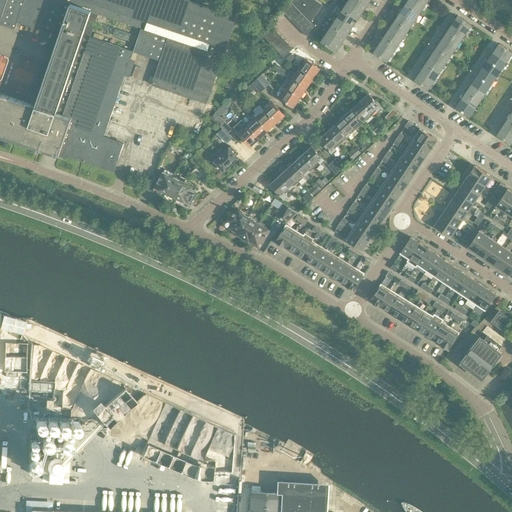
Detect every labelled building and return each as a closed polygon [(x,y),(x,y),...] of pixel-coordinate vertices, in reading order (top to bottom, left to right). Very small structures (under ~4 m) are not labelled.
[(0,139),(3,141),(7,142),(9,142),(11,142),(13,142),(19,142),(43,151),(42,153),(58,158),(66,160),(67,157),(114,173),(123,144),(104,137),(124,76),(130,77),(135,61),(131,60),(133,52),(159,61),(151,85),(206,104),(220,64),(225,50),(236,17),(190,1),(190,0),(0,0),(0,24),(15,29),(18,22),(40,30),(53,34),(56,26),(62,28),(35,107),(0,94),(0,139)] [(299,10),(303,15),(307,19),(310,22),(321,6),(313,0),(293,0),(291,2),(295,6),(299,10)] [(363,0),(348,0),(348,1),(363,11),(369,3),(363,0)] [(408,0),(405,4),(419,14),(424,6),(415,0),(408,0)] [(348,1),(343,9),(358,19),(363,11),(348,1)] [(295,6),(291,2),(282,11),(286,15),(295,6)] [(401,8),(399,12),(413,21),(419,14),(405,4),(402,9),(401,8)] [(286,15),(290,19),(299,10),(295,6),(286,15)] [(343,9),(337,17),(352,27),(358,19),(343,9)] [(290,19),(294,23),(303,15),(299,10),(290,19)] [(398,16),(395,20),(408,29),(413,21),(399,12),(397,15),(398,16)] [(294,23),(297,28),(307,19),(303,15),(294,23)] [(453,20),(451,24),(465,33),(471,25),(457,16),(454,21),(453,20)] [(337,17),(332,25),(347,35),(352,27),(337,17)] [(297,28),(301,32),(311,23),(310,22),(307,19),(297,28)] [(391,24),(389,27),(403,37),(408,29),(395,20),(392,25),(391,24)] [(259,32),(263,37),(273,28),(269,23),(259,32)] [(311,23),(301,32),(305,36),(315,27),(311,23)] [(449,28),(446,32),(460,41),(465,33),(451,24),(448,27),(449,28)] [(332,25),(326,33),(341,44),(347,35),(332,25)] [(387,31),(384,36),(398,45),(403,37),(389,27),(386,31),(387,31)] [(263,37),(267,41),(277,32),(273,28),(263,37)] [(267,41),(271,45),(281,36),(277,32),(267,41)] [(442,36),(440,39),(455,49),(460,41),(446,32),(443,37),(442,36)] [(341,44),(326,33),(321,42),(336,52),(341,44)] [(271,45),(275,49),(284,40),(281,36),(271,45)] [(380,40),(378,43),(392,53),(398,45),(384,36),(381,40),(380,40)] [(439,43),(436,48),(449,57),(455,49),(440,39),(438,43),(439,43)] [(275,49),(279,53),(288,45),(284,40),(275,49)] [(392,53),(378,43),(376,47),(373,52),(387,61),(392,53)] [(494,48),(492,51),(506,61),(510,56),(511,53),(498,44),(495,48),(494,48)] [(288,45),(279,53),(283,58),(292,49),(288,45)] [(432,52),(430,55),(444,65),(449,57),(436,48),(433,52),(432,52)] [(490,55),(487,60),(501,69),(506,61),(492,51),(490,55)] [(428,59),(425,63),(439,73),(444,65),(430,55),(427,59),(428,59)] [(303,58),(297,68),(299,70),(312,79),(319,69),(306,60),(303,58)] [(484,64),(481,67),(496,77),(501,69),(487,60),(484,64)] [(421,67),(419,71),(433,81),(439,73),(425,63),(422,68),(421,67)] [(480,71),(477,76),(491,85),(496,77),(481,67),(479,71),(480,71)] [(299,70),(293,79),(306,88),(312,79),(299,70)] [(433,81),(419,71),(417,74),(417,75),(414,80),(428,89),(433,81)] [(261,75),(257,79),(265,88),(270,84),(261,75)] [(473,79),(471,83),(485,93),(491,85),(477,76),(474,80),(473,79)] [(265,88),(257,79),(252,83),(260,93),(265,88)] [(293,79),(286,88),(300,97),(306,88),(293,79)] [(469,87),(466,91),(480,101),(485,93),(471,83),(468,86),(469,87)] [(300,97),(286,88),(280,98),(293,107),(300,97)] [(462,95),(460,98),(475,108),(480,101),(466,91),(463,96),(462,95)] [(369,94),(360,102),(372,114),(377,110),(379,112),(382,109),(369,94)] [(475,108),(460,98),(458,102),(459,103),(455,107),(469,116),(475,108)] [(360,102),(352,109),(363,122),(372,114),(360,102)] [(273,104),(264,111),(275,123),(284,115),(273,104)] [(250,108),(246,112),(250,116),(254,113),(250,108)] [(253,116),(256,119),(266,131),(275,123),(264,111),(261,108),(253,116)] [(352,109),(344,117),(355,129),(363,122),(352,109)] [(398,113),(393,110),(386,117),(390,121),(398,113)] [(224,121),(215,114),(211,118),(220,126),(224,121)] [(344,117),(336,124),(347,136),(355,129),(344,117)] [(256,119),(247,127),(258,139),(266,131),(256,119)] [(503,123),(501,126),(511,133),(511,121),(507,119),(504,123),(503,123)] [(258,139),(247,127),(242,120),(233,128),(249,147),(258,139)] [(336,124),(328,131),(339,144),(347,136),(336,124)] [(384,128),(381,125),(373,132),(376,135),(384,128)] [(511,141),(511,133),(501,126),(499,129),(500,130),(496,135),(510,144),(511,141)] [(223,129),(216,134),(227,143),(233,138),(223,129)] [(436,140),(419,129),(413,138),(430,149),(436,140)] [(339,144),(328,131),(319,139),(333,154),(336,151),(334,148),(339,144)] [(375,136),(372,133),(365,140),(369,143),(375,136)] [(363,149),(369,144),(363,138),(358,144),(363,149)] [(430,149),(413,138),(408,146),(425,158),(430,149),(430,150),(430,149)] [(214,154),(216,156),(213,159),(224,171),(237,158),(234,154),(236,152),(231,146),(225,152),(221,147),(214,154)] [(311,146),(303,154),(314,166),(319,162),(321,164),(324,161),(311,146)] [(425,158),(408,146),(402,155),(419,166),(425,158)] [(360,153),(356,148),(349,155),(353,160),(360,153)] [(303,154),(295,161),(306,174),(314,166),(303,154)] [(419,166),(402,155),(396,163),(413,174),(419,166)] [(337,157),(332,161),(340,170),(345,166),(337,157)] [(295,161),(287,169),(298,181),(303,176),(306,180),(309,177),(306,174),(295,161)] [(340,170),(332,161),(328,165),(336,174),(340,170)] [(413,174),(396,163),(391,172),(407,183),(413,174)] [(491,177),(474,166),(468,175),(485,186),(491,177)] [(191,173),(200,182),(205,177),(196,168),(191,173)] [(287,169),(278,176),(290,189),(298,181),(287,169)] [(156,185),(152,191),(163,197),(162,198),(163,198),(165,194),(166,193),(174,177),(163,171),(156,185)] [(407,183),(391,172),(385,180),(402,191),(407,183)] [(468,175),(463,183),(480,195),(485,186),(468,175)] [(290,189),(278,176),(270,184),(283,198),(287,195),(285,193),(290,189)] [(165,194),(163,198),(174,204),(176,200),(177,200),(177,198),(185,182),(174,177),(166,193),(165,194)] [(320,179),(315,184),(316,185),(320,189),(328,182),(325,178),(322,181),(320,179)] [(402,191),(385,180),(379,189),(396,200),(402,191)] [(176,200),(174,204),(175,204),(176,203),(190,210),(197,194),(195,193),(194,192),(196,187),(185,182),(177,198),(177,200),(176,200)] [(480,195),(463,183),(457,192),(474,203),(480,195)] [(320,189),(316,185),(309,192),(312,196),(320,189)] [(396,200),(379,189),(374,197),(390,208),(396,200)] [(511,192),(507,189),(496,206),(505,212),(511,201),(511,192)] [(474,203),(457,192),(451,200),(468,212),(474,203)] [(390,208),(374,197),(368,206),(385,217),(390,208)] [(298,213),(275,199),(272,205),(280,210),(276,217),(286,224),(298,213)] [(468,212),(451,200),(446,209),(463,220),(468,212)] [(385,217),(368,206),(362,214),(379,225),(385,217)] [(463,220),(446,209),(440,217),(457,228),(463,220)] [(230,211),(221,226),(225,228),(237,236),(238,234),(239,233),(248,218),(236,210),(234,214),(230,211)] [(379,225),(362,214),(356,222),(373,234),(379,225)] [(457,228),(440,217),(434,226),(451,237),(457,228)] [(237,236),(236,237),(246,243),(247,242),(248,241),(249,239),(258,224),(248,218),(239,233),(238,234),(237,236)] [(373,234),(356,222),(351,231),(368,242),(373,234)] [(247,242),(246,243),(247,244),(248,243),(257,249),(269,230),(258,224),(249,239),(248,241),(247,242)] [(295,230),(286,225),(275,242),(284,248),(295,230)] [(303,235),(295,230),(284,248),(293,253),(305,234),(304,233),(303,235)] [(368,242),(351,231),(345,240),(362,251),(368,242)] [(488,237),(479,231),(468,248),(477,254),(488,237)] [(313,239),(305,234),(293,253),(301,258),(313,239)] [(419,243),(411,237),(399,254),(408,260),(406,262),(407,262),(419,243)] [(496,243),(488,237),(477,254),(485,259),(496,243)] [(314,239),(313,239),(301,258),(310,264),(321,246),(312,241),(314,239)] [(428,249),(419,243),(407,262),(415,268),(428,249)] [(505,248),(496,243),(485,259),(494,265),(505,248)] [(329,252),(321,246),(310,264),(319,269),(329,252)] [(511,256),(511,252),(505,248),(494,265),(502,271),(511,256)] [(436,255),(428,249),(415,268),(416,268),(417,266),(425,271),(436,255)] [(338,257),(329,252),(319,269),(327,274),(338,257)] [(445,260),(436,255),(425,271),(434,277),(445,260)] [(511,274),(511,256),(502,271),(511,276),(511,274)] [(347,263),(338,257),(327,274),(336,280),(347,263)] [(453,266),(445,260),(434,277),(442,283),(453,266)] [(355,268),(347,263),(336,280),(344,285),(345,285),(355,268)] [(462,272),(453,266),(442,283),(451,289),(462,272)] [(364,274),(355,268),(345,285),(354,291),(364,274)] [(470,278),(462,272),(451,289),(459,294),(470,278)] [(479,283),(470,278),(459,294),(468,300),(479,283)] [(487,289),(479,283),(468,300),(476,306),(487,289)] [(390,290),(381,284),(379,286),(375,293),(370,301),(379,307),(384,299),(388,292),(390,290)] [(496,295),(487,289),(476,306),(485,312),(496,295)] [(398,295),(390,290),(388,292),(384,299),(379,307),(387,312),(397,297),(398,295)] [(407,300),(398,295),(397,297),(387,312),(396,317),(406,302),(407,300)] [(415,306),(407,300),(406,302),(396,317),(405,323),(414,308),(415,306)] [(424,311),(415,306),(414,308),(405,323),(413,328),(423,313),(424,311)] [(433,316),(424,311),(423,313),(413,328),(422,333),(431,318),(433,316)] [(492,322),(504,331),(511,321),(499,312),(492,322)] [(443,320),(434,314),(433,316),(431,318),(422,333),(430,339),(440,324),(441,322),(443,320)] [(450,327),(441,322),(440,324),(430,339),(439,344),(445,335),(449,329),(450,327)] [(459,333),(450,327),(449,329),(445,335),(439,344),(449,350),(454,341),(458,335),(459,333)] [(480,338),(462,362),(483,378),(501,354),(497,351),(501,346),(487,336),(484,341),(480,338)] [(43,421),(41,421),(40,421),(38,422),(37,423),(36,425),(36,427),(36,428),(37,430),(38,431),(40,432),(42,432),(43,431),(45,430),(46,429),(47,427),(47,425),(46,424),(45,422),(43,421)] [(55,422),(53,421),(52,422),(50,423),(49,424),(48,425),(48,427),(48,429),(49,430),(50,431),(52,432),(54,432),(55,432),(57,431),(58,429),(59,428),(59,426),(58,424),(57,423),(55,422)] [(66,423),(65,422),(63,423),(61,423),(60,425),(59,426),(59,428),(60,430),(60,431),(62,432),(63,433),(65,433),(67,433),(68,432),(69,430),(70,429),(70,427),(69,425),(68,424),(66,423)] [(78,423),(76,423),(74,423),(72,424),(71,425),(70,427),(70,428),(71,430),(71,431),(73,433),(74,433),(76,433),(78,433),(79,432),(80,431),(81,429),(81,427),(80,425),(79,424),(78,423)] [(50,440),(48,440),(46,440),(45,441),(43,442),(43,444),(42,445),(43,447),(44,449),(45,450),(47,450),(48,451),(50,450),(51,449),(53,448),(53,446),(53,444),(53,443),(51,441),(50,440)] [(69,442),(67,441),(66,442),(64,443),(63,444),(62,445),(62,447),(62,449),(63,450),(64,451),(66,452),(68,452),(69,452),(71,451),(72,449),(73,448),(73,446),(72,444),(71,443),(69,442)] [(38,447),(38,445),(38,444),(37,443),(36,442),(35,442),(33,442),(32,442),(31,443),(30,445),(30,446),(30,447),(31,449),(32,450),(33,450),(35,450),(36,450),(37,449),(38,448),(38,447)] [(325,511),(327,486),(283,483),(282,493),(283,493),(282,511),(325,511)] [(252,491),(250,511),(282,511),(283,493),(282,493),(252,491)] [(409,504),(404,502),(403,502),(402,503),(402,504),(404,508),(406,511),(421,511),(414,506),(409,504)] [(77,511),(46,510),(46,506),(44,504),(29,503),(28,505),(27,511),(77,511)]
